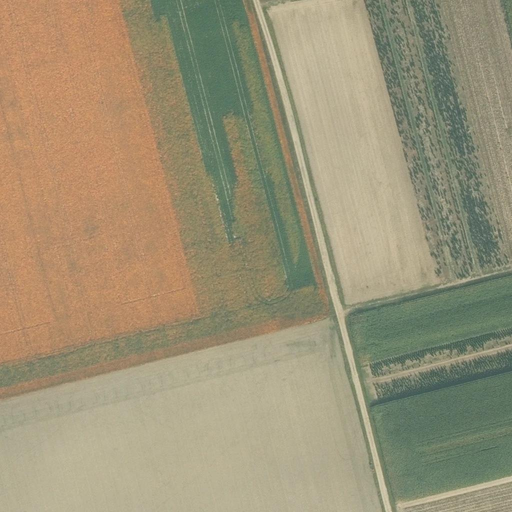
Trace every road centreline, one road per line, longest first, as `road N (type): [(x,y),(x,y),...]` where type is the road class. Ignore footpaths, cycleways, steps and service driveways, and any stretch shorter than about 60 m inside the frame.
road 1 (track): [(388,511),(255,0)]
road 2 (track): [(339,314),(511,272)]
